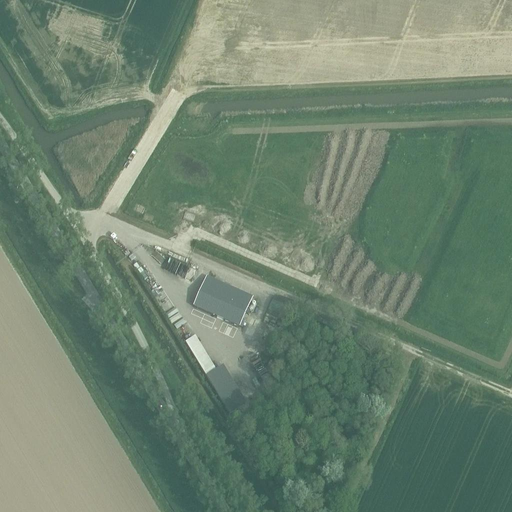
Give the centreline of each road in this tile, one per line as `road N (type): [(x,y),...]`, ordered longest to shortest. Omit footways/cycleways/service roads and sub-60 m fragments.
road 1 (unclassified): [(173,426),(0,141)]
road 2 (unclassified): [(173,426),(131,320),(78,229)]
road 3 (unclassified): [(78,229),(0,119)]
